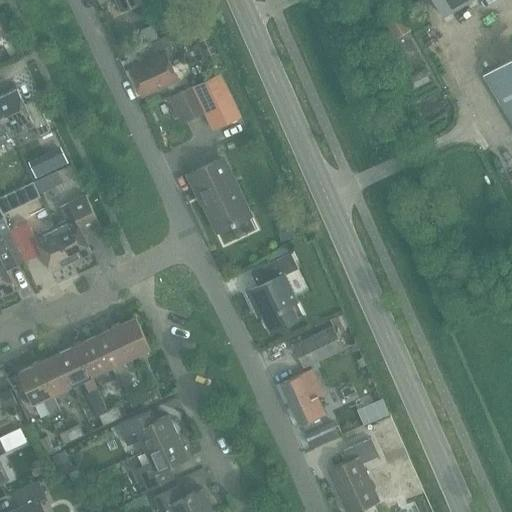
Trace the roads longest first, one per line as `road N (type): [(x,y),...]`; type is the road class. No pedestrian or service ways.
road 1 (tertiary): [(462,511),(238,0)]
road 2 (residential): [(317,511),(192,239)]
road 3 (residential): [(192,239),(77,0)]
road 4 (residential): [(135,269),(240,511)]
road 5 (residential): [(0,333),(135,269)]
